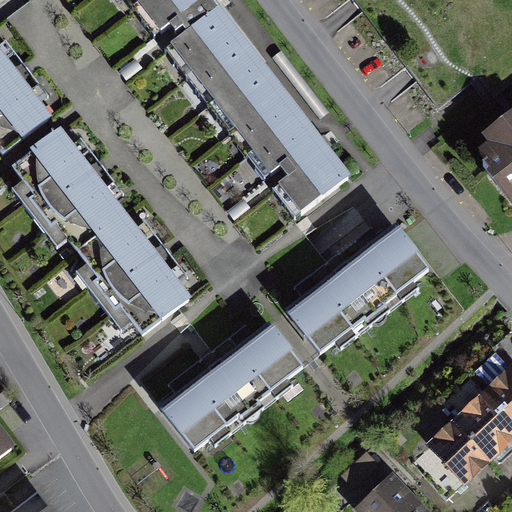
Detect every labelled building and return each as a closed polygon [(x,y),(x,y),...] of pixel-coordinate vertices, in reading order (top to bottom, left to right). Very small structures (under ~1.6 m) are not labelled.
[(215,0),(126,0),(154,37),(170,25),(179,38),(220,6),(215,0)] [(179,38),(164,49),(263,180),(280,168),(288,178),(272,191),(294,219),(353,176),(220,6),(179,38)] [(0,49),(0,152),(3,156),(53,119),(0,49)] [(485,160),(480,164),(511,206),(511,110),(506,115),(482,134),(489,143),(478,151),(485,160)] [(61,128),(11,168),(23,182),(12,190),(57,249),(68,241),(87,265),(77,273),(123,336),(135,326),(144,337),(193,299),(61,128)] [(401,227),(288,314),(320,356),(335,345),(340,352),(420,290),(415,283),(432,270),(401,227)] [(289,381),(306,368),(274,326),(161,412),(195,454),(211,442),(216,448),(294,388),(289,381)] [(464,485),(466,488),(511,444),(511,333),(466,376),(483,393),(426,445),(430,450),(414,465),(448,500),(464,485)] [(0,458),(16,446),(0,425),(0,458)] [(367,453),(341,478),(353,490),(380,466),(367,453)] [(428,511),(392,474),(354,511),(428,511)] [(52,511),(37,492),(11,511),(52,511)]
